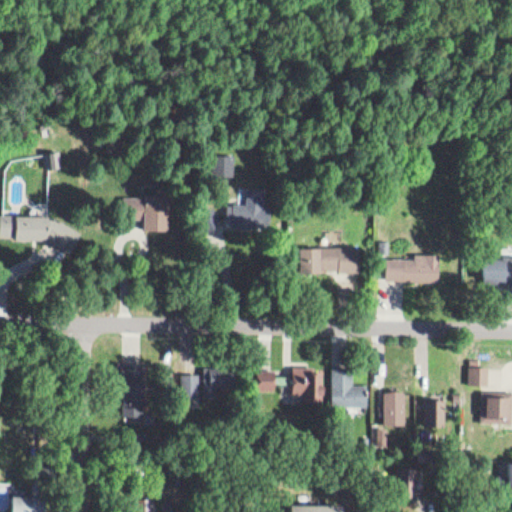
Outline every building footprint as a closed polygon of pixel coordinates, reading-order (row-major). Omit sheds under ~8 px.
[(49,161),(45,146),(57,143),(61,157),(49,161)] [(231,169),(231,150),(212,150),(212,169),(231,169)] [(248,196),(249,179),(264,180),(261,220),(234,218),(235,212),(228,212),(229,197),(235,198),(235,195),(248,196)] [(164,187),(164,223),(146,223),(146,211),(121,211),(121,192),(143,193),(143,187),(164,187)] [(214,200),(223,215),(209,223),(201,207),(214,200)] [(199,212),(206,231),(220,226),(212,206),(199,212)] [(0,209),(4,209),(49,210),(51,210),(87,229),(77,247),(49,232),(47,237),(0,236),(0,209)] [(392,244),(391,232),(381,232),(381,245),(392,244)] [(300,241),(360,237),(361,264),(301,268),(300,241)] [(416,251),(416,245),(439,246),(438,274),(389,271),(390,250),(416,251)] [(482,252),(503,253),(503,249),(511,249),(511,274),(482,274),(482,252)] [(125,354),(126,406),(146,406),(146,376),(168,376),(168,353),(125,354)] [(296,359),(295,388),(307,388),(307,395),(325,395),(326,365),(318,365),(318,360),(296,359)] [(368,377),(355,376),(355,360),(336,360),(335,396),(367,396),(368,377)] [(489,377),(490,361),(472,360),(471,375),(489,377)] [(277,362),(261,361),(260,383),(277,383),(277,362)] [(211,364),(212,392),(236,392),(235,364),(211,364)] [(187,368),(187,390),(201,390),(201,368),(187,368)] [(405,415),(405,385),(389,384),(389,415),(405,415)] [(489,402),(489,391),(511,391),(511,414),(482,414),(482,402),(489,402)] [(428,394),(427,420),(450,421),(451,394),(428,394)] [(416,464),(416,469),(444,471),(443,487),(419,485),(419,491),(397,489),(399,462),(416,464)] [(14,487),(14,511),(37,511),(37,487),(14,487)] [(137,491),(158,492),(157,511),(137,510),(137,491)] [(167,495),(167,511),(182,511),(182,494),(167,495)] [(291,511),(291,495),(339,495),(339,511),(291,511)]
